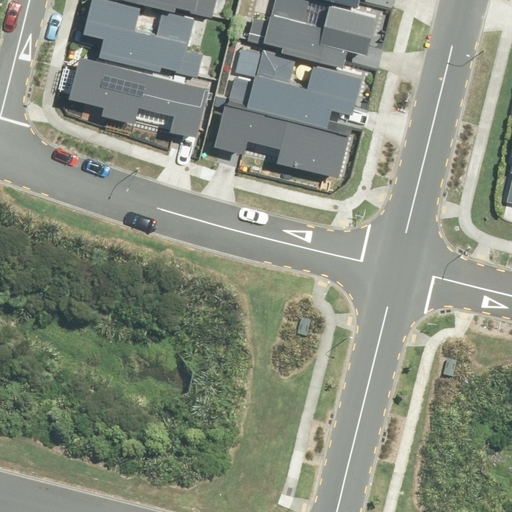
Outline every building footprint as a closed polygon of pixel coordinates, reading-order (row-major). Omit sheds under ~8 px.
[(91,0),(86,22),(109,27),(105,43),(199,66),(204,45),(188,41),(196,10),(167,3),(162,22),(141,17),(145,0),(91,0)] [(277,0),(269,32),(288,36),(287,40),(349,55),(352,40),(371,45),(381,6),(357,0),(330,0),(327,14),(311,10),(313,0),(277,0)] [(238,70),(233,86),(333,113),(337,99),(353,103),(362,70),(316,57),(309,80),(293,75),(300,51),(263,41),(254,74),(238,70)] [(85,47),(76,85),(111,93),(108,104),(143,112),(147,96),(178,103),(174,120),(200,127),(212,78),(85,47)] [(333,113),(233,86),(220,133),(247,140),(250,127),(286,137),(283,151),(345,168),(358,120),(333,113)]
